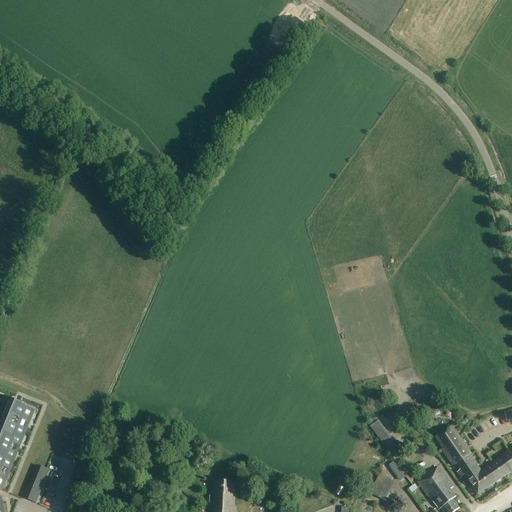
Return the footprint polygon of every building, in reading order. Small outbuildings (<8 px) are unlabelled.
[(387,391),(377,393),(378,400),(389,397),(387,391)] [(0,511),(3,511),(2,497),(0,497),(0,490),(2,491),(35,410),(0,395),(0,511)] [(109,421),(111,428),(125,424),(133,427),(136,420),(126,416),(109,421)] [(422,427),(427,424),(424,419),(419,423),(422,427)] [(370,427),(393,458),(399,453),(377,422),(370,427)] [(445,452),(460,442),(451,428),(437,437),(445,449),(444,449),(445,452)] [(456,465),(469,456),(460,442),(445,452),(455,466),(456,465)] [(493,462),(503,477),(511,471),(511,458),(508,452),(493,462)] [(460,478),(464,476),(477,466),(478,466),(474,459),(471,455),(469,456),(456,465),(460,470),(457,473),(460,478)] [(489,487),(503,477),(493,462),(480,471),(478,472),(489,487)] [(388,467),(400,482),(405,478),(394,463),(388,467)] [(39,466),(26,499),(36,503),(50,471),(46,469),(39,466)] [(478,472),(480,471),(477,466),(464,476),(477,495),(489,487),(478,472)] [(443,511),(454,511),(459,509),(452,500),(455,497),(450,490),(452,488),(437,468),(428,474),(429,476),(424,479),(423,478),(417,483),(438,511),(441,509),(443,511)] [(383,503),(391,486),(376,479),(368,496),(383,503)] [(235,511),(235,508),(233,507),(235,482),(214,481),(211,511),(235,511)]
